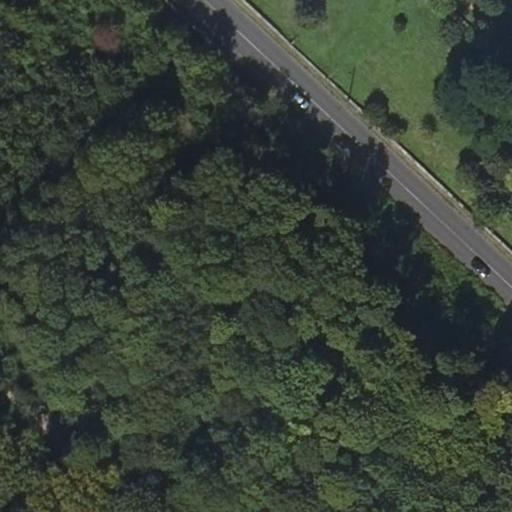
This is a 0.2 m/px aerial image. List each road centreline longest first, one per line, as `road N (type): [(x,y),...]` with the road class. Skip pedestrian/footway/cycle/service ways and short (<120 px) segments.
road 1 (primary): [(511,295),(196,0)]
road 2 (track): [(0,375),(146,511)]
